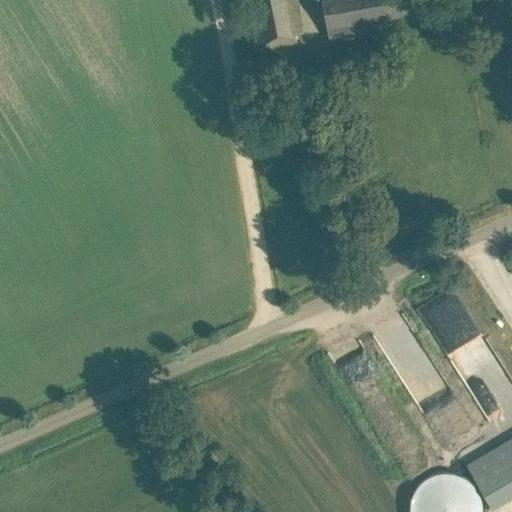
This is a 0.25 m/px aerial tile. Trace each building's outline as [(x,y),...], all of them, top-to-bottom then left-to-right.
[(297,46),(288,0),(247,0),(257,53),(297,46)] [(384,17),(424,9),(422,0),(322,0),(329,40),(386,30),(384,17)] [(511,49),(503,52),(508,74),(511,72),(511,49)] [(286,70),(289,89),(313,85),(309,66),(286,70)] [(337,79),(340,99),(352,97),(349,77),(337,79)] [(420,304),(432,329),(467,312),(455,287),(420,304)] [(346,377),(372,418),(400,400),(375,359),(346,377)] [(457,472),(448,471),(441,471),(430,474),(421,480),(414,488),(410,501),(410,511),(481,511),(482,510),(480,496),(474,485),(467,478),(457,472)]
